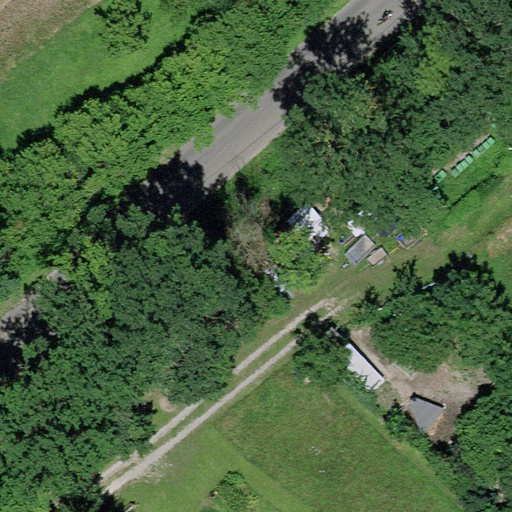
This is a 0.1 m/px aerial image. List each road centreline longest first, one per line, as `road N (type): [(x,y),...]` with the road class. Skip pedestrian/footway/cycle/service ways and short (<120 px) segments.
road 1 (tertiary): [(0,353),(144,202),(399,0)]
road 2 (track): [(0,183),(52,296)]
